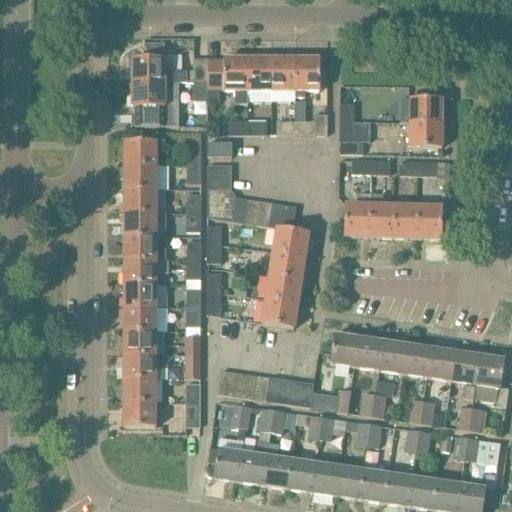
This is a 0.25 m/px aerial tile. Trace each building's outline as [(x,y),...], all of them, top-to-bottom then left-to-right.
[(132,62),(132,87),(178,87),(187,87),(187,74),(164,74),(164,62),(163,62),(163,47),(144,47),(144,62),(132,62)] [(193,74),(192,87),(207,87),(208,62),(193,62),(193,74)] [(224,62),(208,62),(207,87),(207,95),(224,94),(234,94),(234,107),(248,107),(248,104),(247,62),(224,62)] [(271,107),(271,94),(271,62),(247,62),(248,104),(248,107),(271,107)] [(272,94),(296,94),(296,62),(271,62),(271,94),(272,94)] [(320,62),(296,62),(296,94),(295,94),(295,101),(304,101),(304,94),(320,94),(320,62)] [(132,87),(132,111),(136,111),(136,130),(178,131),(178,87),(132,87)] [(207,87),(192,87),(192,105),(207,105),(207,95),(207,87)] [(441,103),(410,103),(400,103),(400,127),(410,127),(441,127),(441,103)] [(340,108),(340,127),(354,127),(354,108),(340,108)] [(296,125),(296,139),(327,139),(327,118),(313,118),(313,125),(296,125)] [(248,140),(248,125),(229,125),(229,140),(248,140)] [(248,125),(248,140),(266,140),(266,125),(248,125)] [(276,139),(296,139),(296,125),(276,125),(276,139)] [(340,146),(340,158),(363,158),(363,147),(353,147),(354,127),(340,127),(340,146)] [(441,127),(410,127),(410,151),(441,151),(441,127)] [(125,145),(125,169),(157,169),(157,145),(125,145)] [(231,147),(207,147),(207,161),(231,161),(231,147)] [(186,151),(186,169),(201,169),(201,151),(186,151)] [(371,165),(352,164),(352,179),(371,179),(371,165)] [(389,165),(371,165),(371,179),(389,179),(389,165)] [(418,180),(419,166),(399,166),(399,180),(418,180)] [(437,167),(419,166),(418,180),(437,181),(437,167)] [(125,193),(157,193),(157,169),(125,169),(125,193)] [(201,169),(186,169),(186,188),(201,188),(201,169)] [(207,169),(206,181),(231,181),(231,169),(207,169)] [(206,193),(231,193),(231,181),(206,181),(206,193)] [(125,193),(125,217),(157,217),(157,193),(125,193)] [(232,226),(236,202),(231,193),(206,193),(206,222),(232,226)] [(369,240),(370,197),(359,197),(358,208),(345,208),(344,240),(369,240)] [(369,240),(392,241),(393,209),(382,209),(383,197),(370,197),(369,240)] [(186,198),(186,216),(200,216),(200,198),(186,198)] [(236,202),(232,226),(244,228),(248,204),(236,202)] [(244,228),(256,230),(260,206),(248,204),(244,228)] [(260,206),(256,230),(268,232),(272,207),(260,206)] [(272,207),(268,232),(276,233),(277,231),(280,232),(284,209),(272,207)] [(284,209),(280,232),(293,234),(296,211),(284,209)] [(416,242),(417,210),(393,209),(392,241),(416,242)] [(417,210),(416,242),(440,243),(442,211),(417,210)] [(200,216),(186,216),(186,236),(200,236),(200,216)] [(125,240),(156,240),(157,217),(125,217),(125,240)] [(206,249),(221,249),(221,230),(206,230),(206,249)] [(276,233),(273,258),(304,262),(308,236),(293,234),(280,232),(277,231),(276,233)] [(156,240),(125,240),(124,264),(166,264),(166,241),(156,241),(156,240)] [(186,246),(186,264),(200,264),(200,246),(186,246)] [(221,249),(206,249),(206,268),(220,268),(221,249)] [(304,262),(273,258),(269,280),(301,285),(304,262)] [(124,264),(124,288),(156,288),(156,277),(169,277),(169,264),(166,264),(124,264)] [(200,264),(186,264),(186,283),(200,283),(200,264)] [(206,277),(206,296),(220,296),(220,277),(206,277)] [(269,280),(266,303),(298,308),(301,285),(269,280)] [(124,312),(156,312),(156,288),(124,288),(124,312)] [(186,311),(200,311),(200,293),(186,293),(186,311)] [(206,315),(206,319),(220,321),(220,315),(220,296),(206,296),(206,315)] [(298,308),(266,303),(263,327),(294,331),(298,308)] [(200,331),(200,311),(186,311),(186,331),(200,331)] [(124,335),(156,335),(156,312),(124,312),(124,335)] [(156,359),(156,358),(156,335),(124,335),(124,359),(156,359)] [(329,367),(354,371),(358,341),(334,338),(329,367)] [(186,359),(200,359),(200,341),(186,341),(186,359)] [(383,345),(358,341),(354,371),(378,374),(383,345)] [(407,348),(383,345),(378,374),(403,378),(407,348)] [(431,352),(407,348),(403,378),(427,381),(431,352)] [(431,352),(427,381),(451,385),(456,355),(431,352)] [(480,359),(456,355),(451,385),(465,387),(463,401),(472,403),(474,388),(476,389),(480,359)] [(156,371),(167,371),(168,359),(156,359),(124,359),(124,383),(156,383),(156,371)] [(200,379),(200,359),(186,359),(186,379),(200,379)] [(480,359),(476,389),(497,392),(494,411),(504,412),(507,393),(500,392),(504,363),(505,363),(480,359)] [(217,399),(230,401),(234,376),(221,374),(217,399)] [(242,403),(245,378),(234,376),(230,401),(242,403)] [(257,380),(245,378),(242,403),(254,405),(257,380)] [(265,406),(268,381),(257,380),(254,405),(265,406)] [(287,409),(291,385),(268,381),(265,406),(287,409)] [(156,383),(124,383),(124,407),(156,407),(156,383)] [(313,388),(291,385),(287,409),(310,413),(313,388)] [(185,388),(185,406),(199,406),(199,388),(185,388)] [(350,394),(339,392),(335,416),(348,417),(350,394)] [(372,421),(375,399),(363,397),(359,419),(372,421)] [(375,399),(372,421),(383,423),(386,401),(375,399)] [(408,426),(420,428),(423,406),(411,404),(408,426)] [(199,406),(185,406),(185,431),(199,431),(199,406)] [(434,408),(423,406),(420,428),(431,429),(434,408)] [(156,407),(124,407),(124,431),(156,431),(156,407)] [(250,412),(233,409),(230,431),(247,434),(250,412)] [(469,435),(472,413),(460,411),(456,433),(469,435)] [(270,437),(273,415),(271,415),(261,413),(258,435),(270,437)] [(469,435),(480,437),(483,415),(472,413),(469,435)] [(273,415),(270,437),(281,439),(285,417),(273,415)] [(319,444),(322,422),(310,420),(307,442),(319,444)] [(322,422),(319,444),(330,445),(333,423),(322,422)] [(367,450),(370,429),(358,427),(355,449),(367,450)] [(382,431),(370,429),(367,450),(378,452),(382,431)] [(415,457),(418,436),(407,434),(404,455),(415,457)] [(418,436),(415,457),(427,459),(430,438),(418,436)] [(452,462),(464,464),(467,443),(455,441),(452,462)] [(451,444),(442,443),(440,455),(449,457),(451,444)] [(467,443),(464,464),(475,466),(479,445),(467,443)] [(500,448),(487,446),(484,466),(497,468),(500,448)] [(268,451),(256,449),(255,457),(243,456),(239,486),(263,489),(268,451)] [(263,489),(287,493),(291,463),(276,461),(277,452),(268,451),(263,489)] [(214,482),(239,486),(243,456),(218,452),(214,482)] [(311,496),(315,466),(291,463),(287,493),(311,496)] [(335,500),(339,470),(315,466),(311,496),(335,500)] [(359,503),(364,473),(339,470),(335,500),(359,503)] [(383,507),(388,477),(364,473),(359,503),(383,507)] [(408,510),(412,480),(388,477),(383,507),(408,510)] [(420,511),(432,511),(436,484),(412,480),(408,510),(420,511)] [(456,511),(460,487),(436,484),(432,511),(456,511)] [(482,511),(486,491),(460,487),(456,511),(482,511)]
